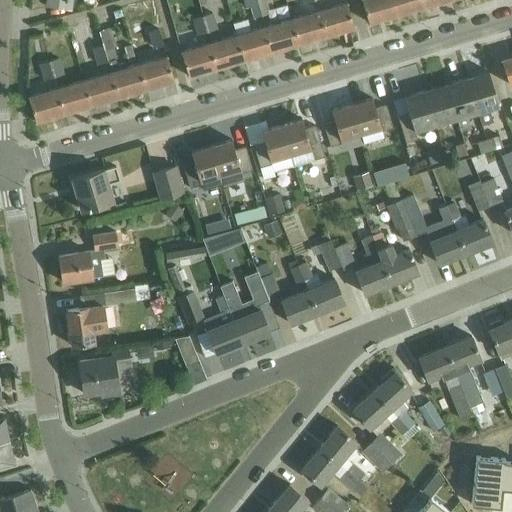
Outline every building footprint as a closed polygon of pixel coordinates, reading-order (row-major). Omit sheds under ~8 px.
[(267,0),(255,0),(257,4),(260,16),(269,13),(265,1),(267,1),(267,0)] [(397,14),(392,0),(361,0),(368,22),(397,14)] [(392,0),(397,14),(424,6),(421,0),(392,0)] [(347,2),(318,10),(325,36),(354,27),(347,2)] [(253,5),(249,6),(253,18),(260,16),(257,4),(253,5)] [(121,8),(112,11),(114,18),(123,16),(121,8)] [(318,10),(291,18),(299,43),(325,36),(318,10)] [(210,17),(201,19),(205,32),(213,29),(210,17)] [(291,18),(264,26),(271,51),(299,43),(291,18)] [(205,32),(201,19),(193,22),(197,34),(205,32)] [(251,30),(236,34),(243,60),(271,51),(264,26),(251,30)] [(107,28),(98,31),(103,47),(107,60),(116,57),(114,49),(116,49),(109,27),(107,28)] [(160,31),(150,34),(154,46),(163,44),(160,31)] [(236,34),(208,43),(215,68),(243,60),(236,34)] [(208,43),(180,51),(188,76),(215,68),(208,43)] [(130,44),(123,46),(127,60),(134,58),(130,44)] [(103,47),(95,50),(99,63),(107,60),(103,47)] [(166,55),(138,63),(145,88),(173,80),(166,55)] [(511,83),(511,56),(501,60),(508,85),(511,83)] [(117,61),(108,64),(110,71),(118,97),(145,88),(138,63),(125,67),(124,63),(118,65),(117,61)] [(50,64),(54,76),(62,73),(59,62),(50,64)] [(54,76),(50,64),(42,67),(45,78),(54,76)] [(110,71),(83,80),(91,105),(118,97),(110,71)] [(467,78),(478,112),(481,124),(493,120),(490,109),(499,106),(489,71),(467,78)] [(467,78),(446,84),(456,119),(459,130),(471,126),(468,115),(478,112),(467,78)] [(83,80),(56,88),(64,113),(91,105),(83,80)] [(456,119),(446,84),(425,90),(436,125),(456,119)] [(56,88),(28,96),(36,121),(64,113),(56,88)] [(436,125),(425,90),(404,97),(409,112),(397,115),(405,142),(417,139),(415,131),(436,125)] [(352,103),(360,132),(363,143),(383,137),(381,131),(392,127),(386,104),(375,108),(372,97),(352,103)] [(360,132),(352,103),(331,109),(334,120),(324,123),(330,145),(341,142),(340,138),(360,132)] [(302,118),(282,124),(290,153),(294,164),(294,165),(325,156),(316,125),(305,128),(302,118)] [(290,153),(282,124),(262,130),(265,140),(254,143),(260,166),(264,178),(275,175),(274,170),(294,164),(290,153)] [(485,138),(489,150),(502,146),(499,134),(485,138)] [(489,150),(485,138),(477,141),(480,152),(489,150)] [(232,139),(212,145),(221,173),(224,183),(243,177),(242,172),(253,169),(246,146),(235,149),(232,139)] [(463,142),(454,145),(457,157),(467,154),(463,142)] [(221,173),(212,145),(192,151),(195,161),(184,164),(191,187),(202,184),(201,179),(221,173)] [(160,198),(184,191),(176,165),(153,172),(160,198)] [(113,200),(108,183),(120,180),(115,166),(104,169),(104,168),(71,178),(80,209),(113,200)] [(369,170),(352,175),(356,188),(373,183),(369,170)] [(480,182),(489,204),(503,199),(494,176),(480,182)] [(415,235),(414,231),(401,199),(393,180),(384,183),(392,201),(389,202),(388,199),(375,204),(378,210),(387,206),(396,227),(399,226),(404,240),(415,235)] [(489,204),(480,182),(480,180),(468,185),(477,209),(489,204)] [(297,201),(291,202),(294,210),(307,206),(301,189),(294,191),(297,201)] [(280,194),(266,198),(271,214),(284,210),(280,194)] [(413,194),(401,199),(414,231),(426,226),(425,224),(413,194)] [(455,200),(446,203),(453,220),(457,230),(466,253),(492,242),(483,219),(470,225),(466,215),(461,217),(455,200)] [(172,201),(165,211),(175,219),(183,209),(172,201)] [(457,230),(453,220),(446,203),(438,207),(443,217),(425,224),(426,226),(427,230),(426,231),(430,240),(440,263),(466,253),(457,230)] [(247,209),(233,214),(236,225),(251,220),(247,209)] [(277,218),(265,223),(270,237),(282,232),(277,218)] [(263,223),(249,231),(255,240),(268,233),(263,223)] [(240,226),(221,232),(227,247),(245,240),(240,226)] [(378,227),(370,230),(391,283),(419,271),(410,249),(398,253),(394,244),(386,247),(378,227)] [(91,234),(93,249),(58,255),(62,282),(93,277),(103,276),(100,258),(105,257),(103,249),(118,247),(115,230),(91,234)] [(391,283),(370,230),(360,234),(368,254),(365,255),(369,265),(356,270),(365,293),(391,283)] [(318,243),(310,246),(312,252),(320,248),(322,251),(329,269),(341,264),(335,247),(331,238),(318,243)] [(347,242),(335,247),(341,264),(344,269),(356,265),(347,242)] [(204,245),(164,251),(165,260),(178,258),(179,264),(188,263),(187,257),(205,254),(204,245)] [(117,256),(105,256),(106,281),(118,281),(117,256)] [(267,261),(256,266),(258,270),(260,277),(272,273),(267,261)] [(306,261),(298,264),(304,279),(308,289),(317,312),(344,302),(335,278),(322,284),(318,273),(312,276),(306,261)] [(167,267),(165,268),(177,298),(193,292),(192,289),(190,285),(183,287),(180,280),(185,278),(181,269),(176,270),(174,264),(167,267)] [(295,282),(304,279),(298,264),(289,268),(295,282)] [(232,280),(220,285),(224,294),(230,309),(230,310),(234,319),(243,342),(270,331),(258,303),(269,298),(260,277),(258,270),(245,275),(254,297),(241,302),(232,280)] [(272,273),(260,277),(269,298),(281,293),(273,272),(272,273)] [(151,280),(137,283),(140,299),(155,296),(151,280)] [(135,300),(133,288),(79,296),(81,308),(67,310),(72,345),(94,342),(92,331),(108,328),(105,304),(135,300)] [(317,312),(308,289),(281,300),(290,323),(317,312)] [(193,292),(177,298),(187,322),(189,322),(202,317),(193,292)] [(222,312),(204,320),(207,329),(216,352),(243,342),(234,319),(224,294),(216,297),(222,312)] [(499,320),(487,325),(489,329),(488,329),(497,352),(499,357),(511,351),(511,319),(501,324),(499,320)] [(471,335),(444,347),(455,373),(457,379),(460,386),(468,407),(480,402),(483,401),(479,391),(469,367),(469,368),(467,364),(468,364),(481,359),(471,335)] [(189,337),(173,341),(184,368),(198,361),(189,337)] [(157,350),(170,348),(169,340),(156,342),(157,350)] [(444,347),(417,358),(427,380),(437,376),(441,375),(443,378),(455,373),(444,347)] [(132,386),(129,363),(127,350),(111,352),(112,356),(79,360),(84,393),(101,391),(102,395),(119,393),(119,388),(132,386)] [(497,379),(500,385),(504,396),(511,393),(511,381),(505,363),(493,367),(497,379)] [(383,382),(373,390),(390,409),(413,434),(419,429),(414,423),(415,422),(403,409),(407,406),(401,399),(412,390),(402,378),(403,377),(394,367),(380,379),(383,382)] [(493,367),(483,371),(488,383),(497,379),(493,367)] [(458,419),(471,414),(468,407),(460,386),(447,390),(458,419)] [(373,390),(352,409),(369,428),(370,427),(383,415),(389,421),(401,434),(402,433),(407,439),(413,434),(390,409),(373,390)] [(428,399),(416,406),(430,430),(442,423),(428,399)] [(0,439),(8,438),(4,416),(0,416),(0,439)] [(320,446),(359,479),(364,472),(344,456),(357,441),(338,425),(320,446)] [(380,432),(371,442),(391,460),(400,451),(380,432)] [(0,463),(14,461),(8,438),(0,439),(0,463)] [(371,442),(362,452),(381,470),(391,460),(371,442)] [(367,486),(359,479),(320,446),(301,468),(320,484),(331,471),(359,494),(367,486)] [(473,480),(471,504),(485,505),(489,505),(492,506),(492,505),(492,503),(493,500),(498,500),(500,501),(500,497),(501,497),(501,493),(502,487),(505,488),(511,488),(511,461),(505,460),(505,459),(492,457),(476,456),(473,480)] [(288,483),(271,505),(279,511),(301,511),(299,509),(308,498),(288,483)] [(326,485),(318,495),(339,511),(341,511),(348,503),(326,485)] [(38,511),(37,506),(40,505),(38,498),(34,499),(31,489),(0,499),(0,511),(38,511)] [(339,511),(318,495),(310,505),(318,511),(339,511)] [(449,511),(446,509),(430,497),(418,511),(449,511)]
